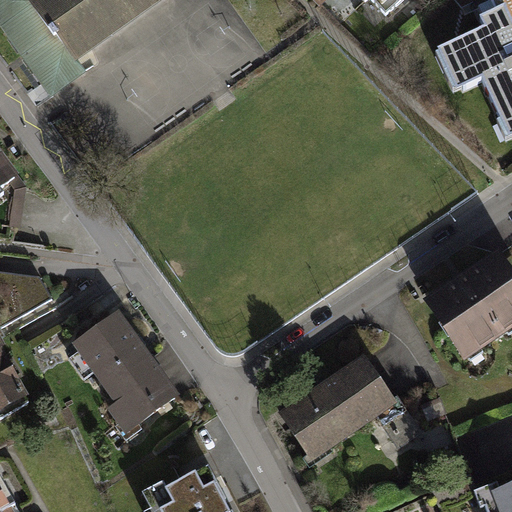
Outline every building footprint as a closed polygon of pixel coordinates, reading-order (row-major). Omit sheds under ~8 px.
[(0,0),(0,31),(43,91),(53,105),(87,80),(84,75),(81,71),(180,0),(0,0)] [(356,0),(369,0),(380,12),(393,0),(356,0)] [(511,0),(493,0),(497,6),(482,14),(487,22),(439,45),(458,85),(483,72),(511,131),(511,130),(511,0)] [(0,163),(0,208),(22,193),(0,163)] [(511,346),(511,281),(501,263),(426,315),(464,382),(511,346)] [(9,283),(22,317),(53,306),(41,272),(9,283)] [(121,320),(67,359),(131,447),(185,408),(121,320)] [(405,411),(366,350),(279,406),(318,467),(405,411)] [(0,353),(0,426),(31,410),(0,353)] [(235,511),(218,473),(170,494),(178,511),(235,511)] [(502,496),(478,507),(479,511),(511,511),(511,498),(505,502),(502,496)]
